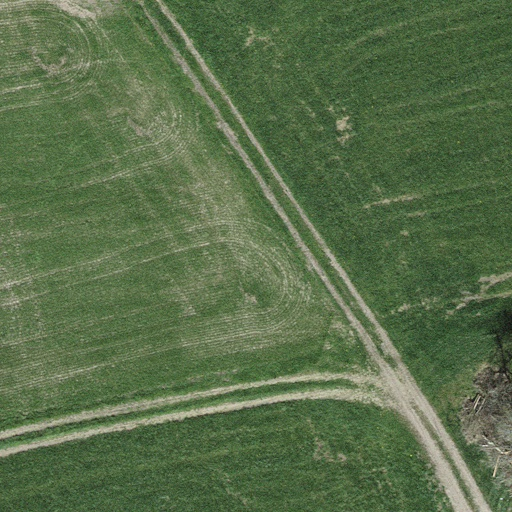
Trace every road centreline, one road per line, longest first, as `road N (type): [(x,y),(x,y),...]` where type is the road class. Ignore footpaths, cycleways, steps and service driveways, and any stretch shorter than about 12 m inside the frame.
road 1 (track): [(429,301),(0,410)]
road 2 (track): [(511,489),(429,301),(349,173)]
